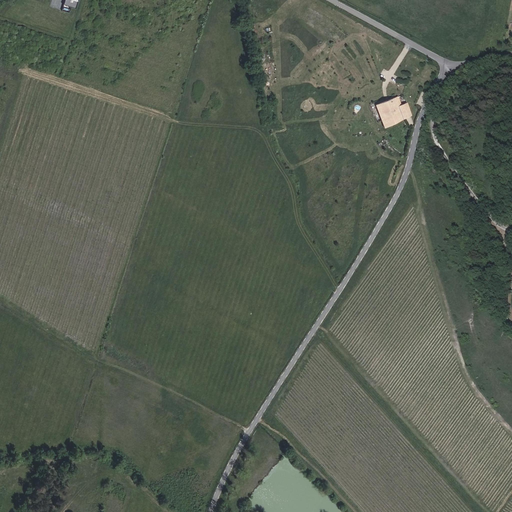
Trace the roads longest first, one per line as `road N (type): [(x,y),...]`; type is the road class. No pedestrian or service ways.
road 1 (unclassified): [(213,511),(235,456),(392,203),(449,65)]
road 2 (unclassified): [(449,65),(331,0)]
